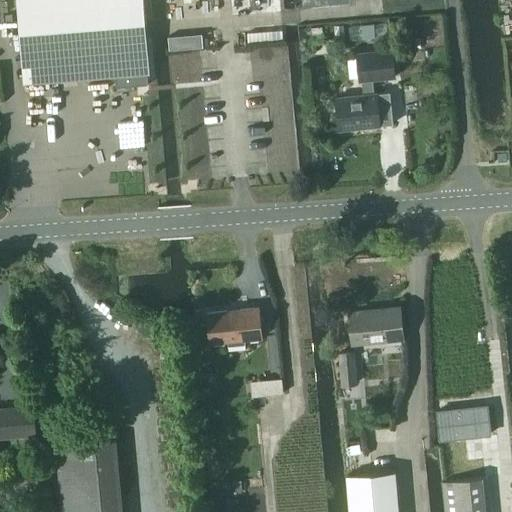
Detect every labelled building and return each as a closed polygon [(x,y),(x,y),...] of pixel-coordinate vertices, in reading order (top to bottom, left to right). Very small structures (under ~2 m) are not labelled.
[(18,0),(24,81),(114,74),(115,87),(147,84),(146,71),(150,71),(143,0),(18,0)] [(373,25),(361,26),(362,38),(374,37),(373,25)] [(363,94),(336,97),(339,129),(340,129),(340,127),(362,125),(362,126),(393,123),(389,91),(374,93),(372,79),(394,77),(393,65),(391,49),(357,53),(357,57),(347,58),(349,77),(359,76),(360,80),(361,80),(363,94)] [(349,311),(352,343),(403,338),(400,305),(349,311)] [(244,338),(262,336),(259,306),(208,311),(210,341),(228,340),(228,344),(245,342),(244,338)] [(339,351),(342,383),(356,382),(353,349),(339,351)] [(266,380),(267,394),(282,393),(281,378),(266,380)] [(484,404),(433,409),(436,438),(487,433),(484,404)] [(0,407),(0,436),(34,434),(32,406),(0,407)] [(55,444),(61,511),(122,511),(116,439),(55,444)] [(345,474),(348,511),(398,511),(395,470),(345,474)] [(444,480),(447,511),(485,511),(482,477),(444,480)]
